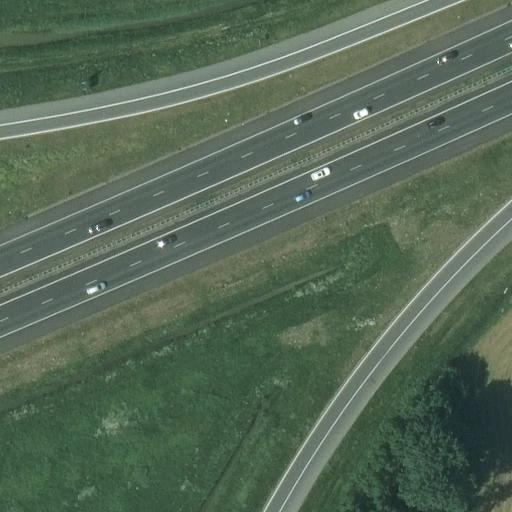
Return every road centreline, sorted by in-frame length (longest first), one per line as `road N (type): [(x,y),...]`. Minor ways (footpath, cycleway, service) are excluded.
road 1 (motorway): [(511,35),(0,260)]
road 2 (motorway): [(0,319),(511,96)]
road 3 (motorway): [(447,0),(193,92),(0,130)]
road 4 (motorway): [(272,511),(409,312),(511,211)]
